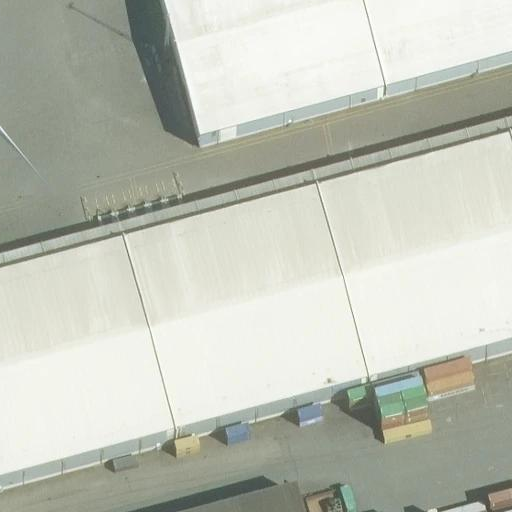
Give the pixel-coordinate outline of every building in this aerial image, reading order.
[(64,0),(68,12),(90,7),(87,0),(64,0)] [(511,0),(157,0),(198,148),(511,63),(511,0)] [(137,86),(164,80),(159,56),(132,62),(137,86)] [(0,490),(511,352),(511,146),(0,284),(0,490)] [(342,405),(318,412),(324,431),(348,424),(342,405)] [(403,511),(452,511),(439,458),(393,470),(403,511)] [(300,511),(296,494),(230,511),(300,511)]
